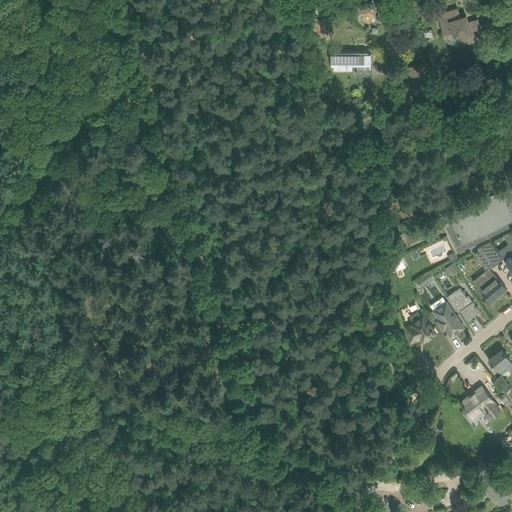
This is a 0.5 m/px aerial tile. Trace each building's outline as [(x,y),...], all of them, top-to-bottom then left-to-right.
[(463,44),(467,43),(476,40),(481,31),(477,20),(468,23),(466,16),(460,18),(457,9),(439,14),(445,34),(454,32),(456,36),(460,35),(463,44)] [(327,37),(324,20),(313,23),(317,39),(327,37)] [(331,53),(331,62),(333,62),(333,70),(352,70),(352,66),(357,66),(371,66),(371,63),(372,62),(373,62),(374,61),(374,59),(375,58),(375,57),(374,56),(374,54),(373,54),(372,54),(371,54),(369,54),(369,51),(334,51),(334,53),(331,53)] [(402,68),(406,89),(429,85),(424,63),(402,68)] [(487,123),(496,120),(494,110),(484,113),(487,123)] [(432,138),(446,134),(443,124),(429,128),(432,138)] [(508,223),(511,221),(511,185),(442,215),(446,224),(444,225),(458,252),(496,234),(494,230),(508,223)] [(407,243),(423,236),(418,226),(398,235),(404,248),(408,246),(407,243)] [(511,235),(510,232),(504,235),(511,247),(511,249),(502,256),(511,270),(511,235)] [(491,242),(478,248),(480,251),(493,268),(503,260),(491,242)] [(448,255),(451,261),(458,257),(455,251),(448,255)] [(388,264),(392,273),(407,267),(403,258),(388,264)] [(445,268),(450,276),(459,270),(453,262),(445,268)] [(486,271),(473,281),(490,303),(507,290),(491,269),(489,268),(486,271)] [(435,277),(431,271),(423,277),(427,283),(435,277)] [(469,294),(466,296),(461,287),(447,296),(458,312),(460,311),(468,322),(471,320),(471,317),(480,311),(469,294)] [(438,320),(442,326),(444,329),(446,327),(452,336),(464,327),(447,302),(434,310),(440,318),(438,320)] [(436,333),(424,315),(421,317),(418,312),(411,316),(414,322),(412,323),(413,324),(406,327),(411,342),(422,338),(424,341),(436,333)] [(498,369),(500,372),(507,367),(511,372),(511,363),(509,359),(502,349),(489,359),(497,370),(498,369)] [(502,375),(496,379),(505,392),(511,387),(502,375)] [(482,386),(461,403),(473,418),(480,412),(478,410),(484,405),(487,408),(486,409),(488,411),(488,410),(492,416),(493,416),(500,410),(493,400),(482,386)] [(505,392),(499,397),(505,406),(506,405),(507,406),(511,403),(505,392)] [(511,433),(502,435),(504,447),(511,446),(511,433)]
